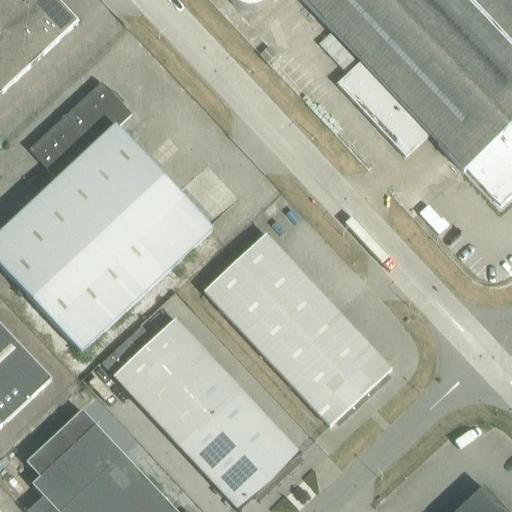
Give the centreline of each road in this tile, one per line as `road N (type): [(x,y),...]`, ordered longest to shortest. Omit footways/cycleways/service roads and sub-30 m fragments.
road 1 (unclassified): [(485,356),(151,0)]
road 2 (unclassified): [(485,356),(317,511)]
